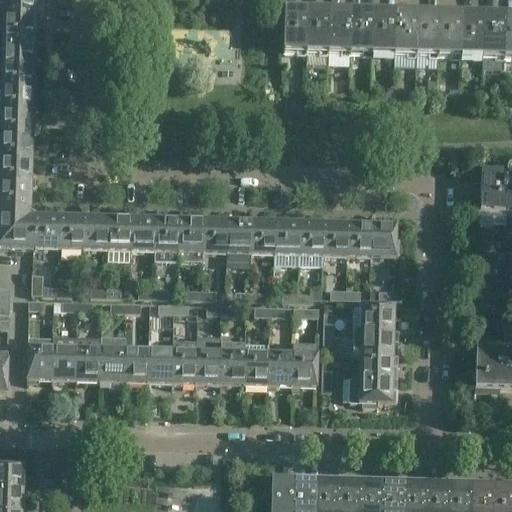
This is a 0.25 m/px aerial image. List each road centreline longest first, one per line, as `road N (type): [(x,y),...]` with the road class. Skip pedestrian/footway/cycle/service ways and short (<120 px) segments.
road 1 (residential): [(427,444),(428,193),(420,184),(66,175),(69,0)]
road 2 (residential): [(427,444),(67,435)]
